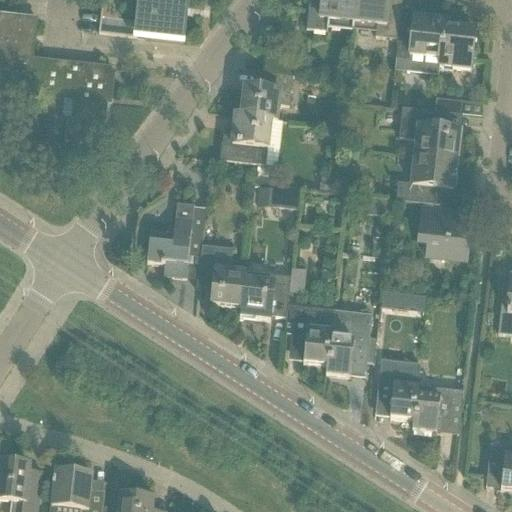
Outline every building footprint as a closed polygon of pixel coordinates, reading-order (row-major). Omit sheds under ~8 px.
[(148,0),(148,3),(137,2),(133,41),(182,46),(182,45),(185,19),(187,9),(187,0),(148,0)] [(353,26),(353,24),(355,0),(322,0),(322,4),(310,3),(307,32),(328,34),(329,23),(353,26)] [(375,39),(398,42),(398,36),(401,13),(388,12),(389,0),(355,0),(353,24),(376,26),(375,39)] [(0,97),(27,101),(32,60),(37,21),(16,19),(15,26),(7,25),(8,18),(0,17),(0,97)] [(396,63),(394,74),(439,79),(440,70),(439,70),(444,31),(445,24),(413,20),(412,37),(398,36),(398,42),(396,63)] [(444,31),(439,70),(440,70),(451,71),(471,74),(475,35),(444,31)] [(32,60),(27,101),(27,107),(28,107),(29,99),(79,105),(77,122),(68,121),(65,145),(85,147),(85,148),(91,149),(91,148),(103,149),(104,141),(107,141),(108,129),(105,129),(108,106),(103,106),(104,96),(109,96),(112,70),(32,60)] [(266,63),(265,75),(291,78),(293,65),(266,63)] [(244,91),(241,120),(270,123),(270,124),(276,125),(277,109),(288,110),(291,78),(265,75),(263,93),(244,91)] [(436,103),(434,116),(447,118),(460,119),(462,106),(436,103)] [(417,144),(415,160),(457,165),(460,137),(463,137),(463,136),(445,134),(447,118),(434,116),(401,112),(398,142),(417,144)] [(224,131),(220,165),(240,167),(253,168),(265,169),(267,153),(270,124),(270,123),(241,120),(235,119),(234,133),(227,133),(227,131),(224,131)] [(397,187),(395,204),(397,204),(421,207),(437,209),(437,207),(439,192),(454,194),(455,184),(457,184),(458,180),(455,180),(457,165),(416,161),(415,160),(412,188),(397,187)] [(320,180),(319,195),(333,197),(335,182),(320,180)] [(258,192),(256,211),(278,213),(297,215),(299,196),(258,192)] [(150,235),(147,267),(165,269),(164,279),(186,282),(189,259),(201,261),(202,250),(206,213),(194,211),(194,209),(177,207),(174,238),(150,235)] [(448,260),(447,265),(466,267),(469,233),(458,232),(459,228),(455,228),(456,218),(466,219),(466,218),(424,213),(421,242),(429,243),(428,258),(448,260)] [(202,250),(199,278),(200,278),(214,280),(211,309),(241,313),(245,275),(230,274),(232,253),(202,250)] [(291,273),(290,284),(305,286),(306,275),(291,273)] [(275,320),(286,322),(288,310),(290,289),(274,287),(275,279),(245,275),(241,313),(240,320),(270,324),(271,316),(275,317),(275,320)] [(511,280),(510,280),(508,298),(502,297),(497,339),(511,340),(511,280)] [(383,297),(381,311),(404,313),(405,299),(383,297)] [(286,322),(285,337),(291,338),(290,346),(290,350),(295,350),(294,362),(304,363),(303,367),(327,370),(332,335),(334,317),(333,317),(333,315),(288,310),(286,322)] [(327,370),(326,379),(350,381),(351,375),(365,377),(367,363),(371,331),(372,319),(333,315),(333,317),(334,317),(332,335),(327,370)] [(377,401),(375,415),(377,415),(391,417),(390,423),(413,425),(414,426),(418,390),(420,369),(381,364),(380,377),(377,401)] [(413,425),(412,434),(436,436),(437,430),(458,433),(459,433),(460,427),(461,411),(463,395),(418,390),(414,426),(413,425)] [(511,450),(490,448),(486,486),(502,487),(501,493),(511,494),(511,450)] [(27,494),(29,476),(29,469),(0,466),(0,504),(17,506),(16,511),(38,511),(41,495),(27,494)] [(51,511),(103,511),(103,510),(105,498),(90,496),(92,479),(56,475),(55,484),(53,484),(53,488),(54,488),(51,511)] [(152,511),(153,502),(119,498),(118,511),(117,511),(152,511)]
